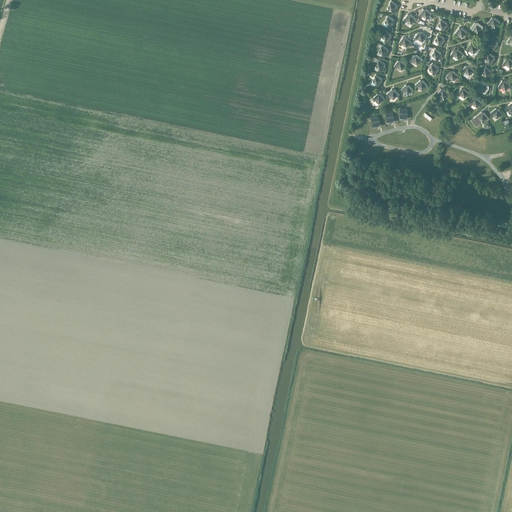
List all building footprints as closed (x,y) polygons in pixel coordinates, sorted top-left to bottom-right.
[(393,14),(397,8),(396,7),(396,6),(397,5),(391,1),(389,3),(390,4),(387,8),(391,11),(390,12),(393,14)] [(434,15),(432,13),(426,9),(425,10),(424,10),(423,9),(419,15),(421,17),(422,16),(426,19),(429,15),(432,17),(434,15)] [(414,21),(416,19),(410,14),(409,15),(408,15),(408,14),(403,21),(406,22),(406,21),(410,24),(413,20),(414,21)] [(390,28),(394,22),(393,22),(393,21),(394,20),(388,15),(386,18),(387,19),(384,23),(388,26),(387,27),(390,28)] [(498,24),(500,22),(494,17),(493,18),(492,18),(487,24),(490,26),(490,25),(494,28),(497,24),(498,24)] [(443,32),(448,26),(447,25),(447,24),(447,23),(441,19),(439,21),(440,22),(437,26),(441,29),(441,30),(443,32)] [(481,29),(483,27),(477,22),(476,23),(475,23),(474,23),(470,29),(472,31),(473,30),(477,33),(480,29),(481,29)] [(466,35),(467,32),(461,27),(461,28),(460,29),(459,28),(454,34),(457,36),(458,35),(462,38),(465,34),(466,35)] [(387,43),(391,37),(390,36),(390,35),(391,35),(385,30),(383,33),(384,33),(381,37),(385,40),(384,41),(387,43)] [(425,39),(427,36),(421,32),(420,32),(419,33),(419,32),(414,38),(417,40),(417,39),(421,42),(424,38),(425,39)] [(440,47),(445,41),(444,40),(444,39),(444,38),(438,33),(436,36),(437,37),(434,41),(438,44),(438,45),(440,47)] [(410,44),(411,42),(405,37),(405,38),(404,38),(403,37),(398,44),(401,45),(402,44),(406,47),(409,43),(410,44)] [(493,50),(498,44),(497,44),(497,43),(498,42),(491,37),(490,40),(491,41),(488,45),(492,48),(491,49),(493,50)] [(477,50),(479,48),(473,43),(472,44),(471,44),(470,44),(466,50),(468,52),(469,51),(473,54),(476,50),(477,50)] [(384,58),(388,52),(387,51),(387,50),(388,49),(382,45),(380,47),(381,48),(378,52),(382,55),(381,56),(384,58)] [(437,61),(442,55),(441,55),(441,54),(441,53),(435,48),(433,51),(434,51),(431,55),(435,58),(434,59),(437,61)] [(461,56),(463,53),(457,49),(456,50),(455,50),(455,49),(450,55),(453,57),(453,56),(457,59),(460,55),(461,56)] [(490,65),(495,59),(494,58),(494,57),(495,57),(488,52),(487,55),(488,55),(485,59),(489,62),(488,63),(490,65)] [(420,62),(422,59),(416,55),(415,56),(414,55),(409,61),(412,63),(413,62),(417,65),(419,61),(420,62)] [(511,59),(509,58),(508,59),(507,59),(507,58),(502,64),(505,66),(505,65),(509,68),(511,64),(511,59)] [(381,72),(385,66),(384,66),(384,65),(385,64),(379,59),(377,62),(378,63),(375,67),(379,70),(378,71),(381,72)] [(405,67),(407,65),(401,60),(400,61),(399,61),(398,60),(394,67),(396,68),(397,67),(401,70),(404,66),(405,67)] [(434,76),(439,70),(438,69),(438,68),(438,67),(432,63),(430,65),(431,66),(428,70),(432,73),(431,74),(434,76)] [(473,72),(474,70),(468,65),(468,66),(467,66),(466,65),(461,71),(464,73),(465,72),(469,75),(472,71),(473,72)] [(487,80),(492,74),(491,73),(491,72),(492,71),(486,67),(484,69),(485,70),(482,74),(486,77),(485,78),(487,80)] [(457,78),(459,75),(453,70),(452,71),(451,71),(450,71),(446,77),(448,79),(449,78),(453,81),(456,77),(457,78)] [(378,87),(382,81),(381,80),(381,79),(382,79),(376,74),(374,77),(375,77),(372,81),(376,84),(375,85),(378,87)] [(425,88),(428,86),(423,80),(422,81),(421,81),(420,80),(415,85),(417,88),(418,87),(421,90),(425,87),(425,88)] [(509,87),(511,85),(504,80),(504,81),(503,81),(502,81),(497,87),(500,89),(501,88),(505,90),(508,86),(509,87)] [(484,94),(489,88),(488,88),(488,87),(488,86),(482,81),(480,84),(482,85),(479,89),(482,92),(482,93),(484,94)] [(411,92),(414,90),(408,85),(407,85),(406,85),(400,90),(402,92),(403,91),(407,95),(410,92),(411,92)] [(468,95),(470,92),(464,88),(463,89),(462,89),(461,88),(457,94),(459,96),(460,95),(464,98),(467,94),(468,95)] [(397,97),(399,95),(394,89),(393,90),(392,90),(392,89),(386,94),(388,97),(389,96),(392,99),(396,96),(397,97)] [(447,96),(449,93),(443,89),(442,90),(441,90),(441,89),(436,95),(439,97),(439,96),(443,99),(446,95),(447,96)] [(383,102),(385,99),(380,94),(379,95),(378,95),(377,94),(372,99),(374,101),(375,100),(378,104),(382,101),(383,102)] [(480,104),(482,102),(476,97),(475,98),(474,98),(473,97),(469,103),(471,105),(472,104),(476,107),(479,103),(480,104)] [(501,117),(503,115),(498,109),(497,109),(496,109),(496,108),(490,113),(492,116),(493,115),(496,119),(500,116),(501,117)] [(391,122),(393,122),(392,112),(385,113),(386,123),(389,122),(389,123),(391,122)] [(475,117),(473,118),(478,125),(481,122),(485,119),(486,120),(489,118),(484,112),(483,113),(482,113),(481,112),(475,117)] [(371,117),(372,127),(376,127),(377,127),(377,126),(379,126),(378,116),(371,117)]
